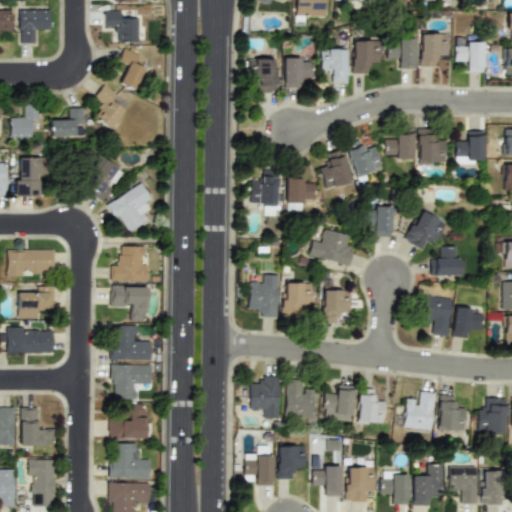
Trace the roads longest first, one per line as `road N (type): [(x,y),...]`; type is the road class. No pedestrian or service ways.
road 1 (secondary): [(210,511),(216,0)]
road 2 (secondary): [(184,0),(179,511)]
road 3 (residential): [(0,225),(68,224),(83,242),(80,511)]
road 4 (residential): [(511,370),(212,343)]
road 5 (residential): [(511,103),(406,99),(293,133)]
road 6 (residential): [(72,70),(0,74),(76,31),(72,70)]
